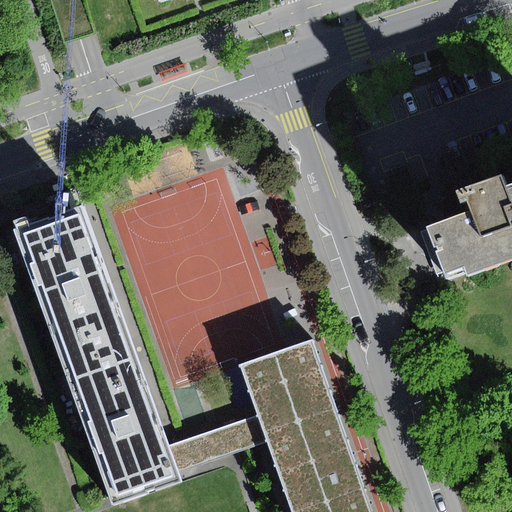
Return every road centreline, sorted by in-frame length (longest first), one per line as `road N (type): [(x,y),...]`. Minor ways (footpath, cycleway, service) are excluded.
road 1 (residential): [(431,511),(281,66)]
road 2 (residential): [(281,66),(0,165)]
road 3 (residential): [(493,0),(281,66)]
road 4 (track): [(25,0),(71,140)]
